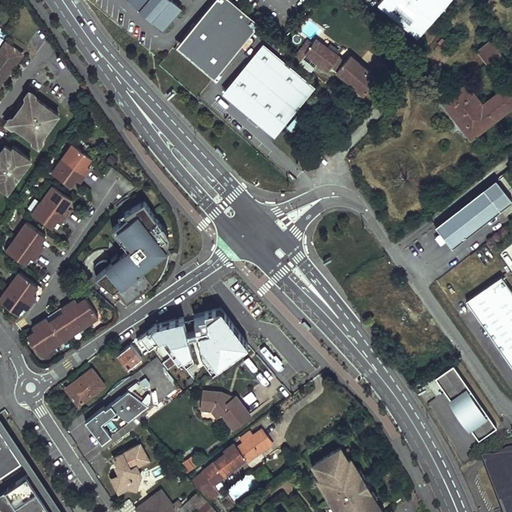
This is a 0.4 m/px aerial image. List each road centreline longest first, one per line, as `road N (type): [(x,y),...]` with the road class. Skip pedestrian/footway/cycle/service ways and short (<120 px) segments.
road 1 (unclassified): [(336,196),(371,220),(511,411)]
road 2 (secondary): [(267,231),(86,39)]
road 3 (secondary): [(301,300),(383,391),(450,511)]
road 4 (secondary): [(86,39),(176,170),(241,242)]
road 5 (secondary): [(466,511),(428,434),(348,320)]
road 6 (residential): [(30,387),(166,297)]
road 7 (secondary): [(348,320),(298,256),(267,231)]
